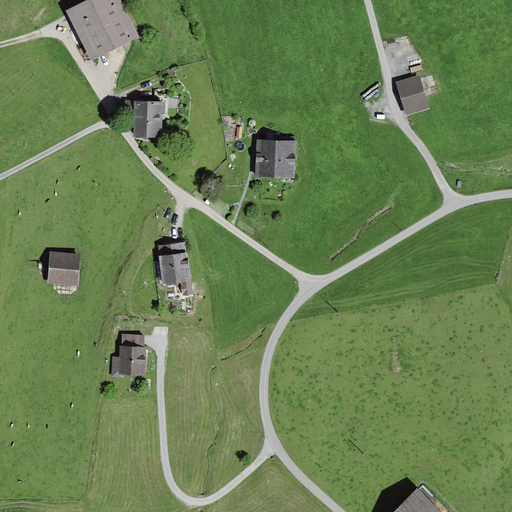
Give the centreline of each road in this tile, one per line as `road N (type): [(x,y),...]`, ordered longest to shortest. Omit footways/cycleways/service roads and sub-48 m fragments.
road 1 (unclassified): [(511,193),(442,211),(314,286),(282,320),(263,382),(268,429),(291,466),(338,511)]
road 2 (track): [(367,0),(396,115),(455,204)]
road 3 (track): [(115,118),(60,32),(0,44)]
road 4 (track): [(0,177),(115,118)]
